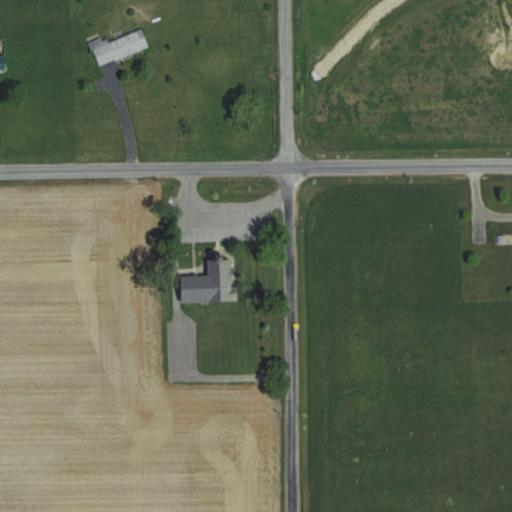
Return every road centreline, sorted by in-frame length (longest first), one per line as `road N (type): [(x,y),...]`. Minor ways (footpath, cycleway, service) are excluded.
road 1 (residential): [(292,511),(281,0)]
road 2 (residential): [(511,163),(0,172)]
